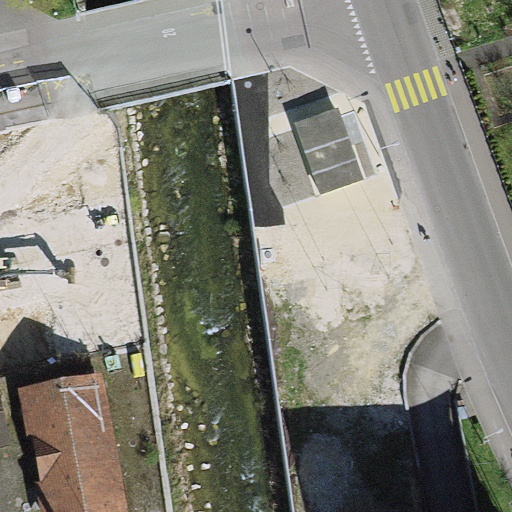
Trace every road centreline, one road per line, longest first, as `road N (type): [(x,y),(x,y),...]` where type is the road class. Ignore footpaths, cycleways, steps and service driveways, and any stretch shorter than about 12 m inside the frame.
road 1 (residential): [(386,0),(511,342)]
road 2 (residential): [(84,53),(332,0)]
